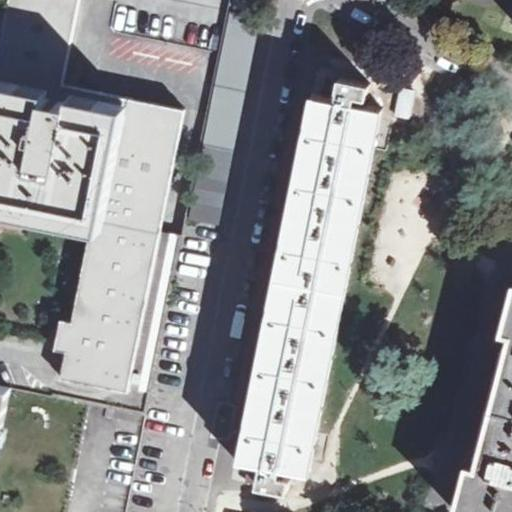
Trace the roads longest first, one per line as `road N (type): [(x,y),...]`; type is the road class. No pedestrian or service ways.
road 1 (residential): [(294,0),(191,511)]
road 2 (residential): [(359,0),(511,87)]
